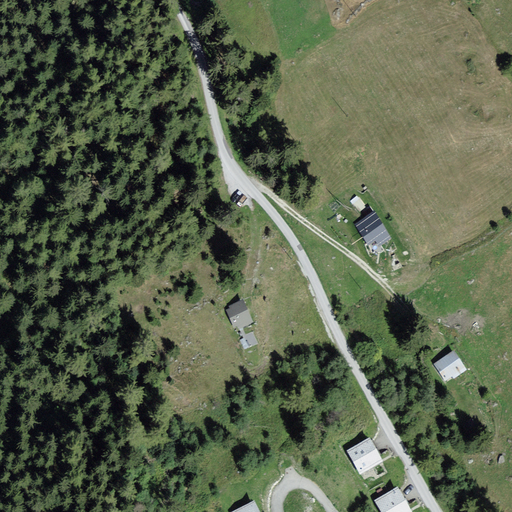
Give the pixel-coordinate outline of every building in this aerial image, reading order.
[(376,213),(356,225),(371,251),(392,239),(376,213)] [(244,301),(226,309),(235,331),(254,323),(244,301)] [(455,352),(435,365),(447,384),(467,371),(455,352)] [(371,439),(348,452),(361,475),(384,462),(371,439)] [(412,511),(400,489),(376,501),(381,511),(412,511)] [(261,511),(256,501),(233,511),(261,511)]
